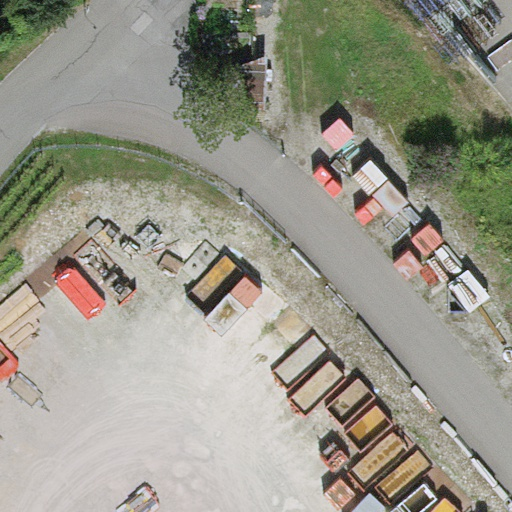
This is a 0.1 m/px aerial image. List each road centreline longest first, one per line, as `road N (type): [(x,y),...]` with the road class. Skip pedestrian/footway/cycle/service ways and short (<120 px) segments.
road 1 (unknown): [(0,500),(65,451),(150,442),(219,466),(273,511)]
road 2 (unclassified): [(131,0),(0,128)]
